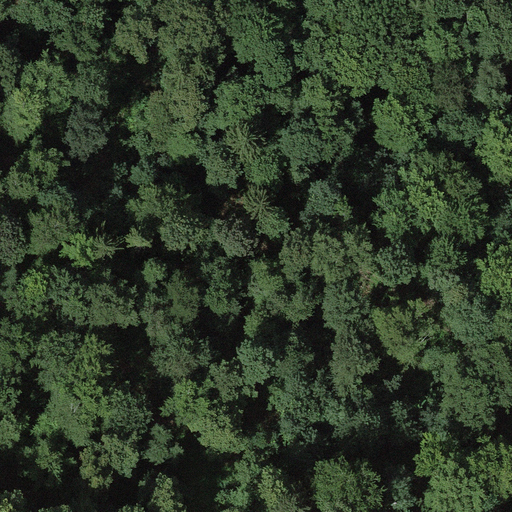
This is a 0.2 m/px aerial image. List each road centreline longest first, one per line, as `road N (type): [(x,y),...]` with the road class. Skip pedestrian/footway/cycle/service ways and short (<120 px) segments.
road 1 (track): [(49,0),(81,46),(158,92),(269,205),(511,372)]
road 2 (track): [(0,485),(100,488),(203,464),(336,467),(511,452)]
road 3 (track): [(229,0),(324,58),(368,71),(452,79),(511,65)]
